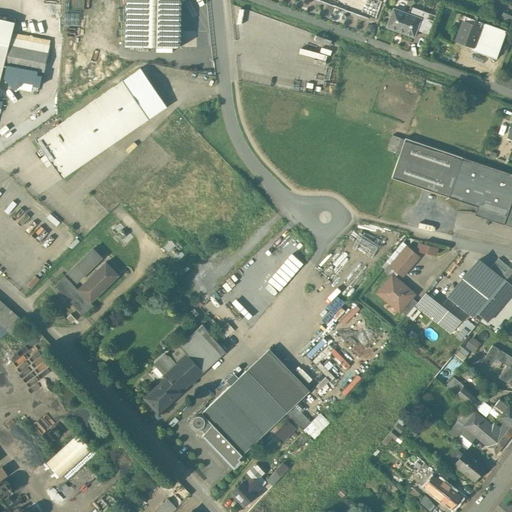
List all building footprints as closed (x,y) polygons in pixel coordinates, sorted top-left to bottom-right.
[(125,0),(125,46),(181,47),(181,2),(185,0),(125,0)] [(413,7),(410,15),(421,19),(424,11),(413,7)] [(387,27),(414,37),(417,30),(421,19),(410,15),(394,8),(387,27)] [(435,16),(424,11),(421,19),(417,30),(428,34),(435,16)] [(482,22),(465,15),(456,40),(473,46),(482,22)] [(50,45),(10,37),(15,22),(0,18),(0,42),(9,45),(48,53),(50,45)] [(507,31),(482,22),(473,46),(471,50),(496,59),(507,31)] [(9,45),(0,42),(0,79),(4,65),(5,65),(9,45)] [(48,53),(9,45),(5,65),(37,71),(44,73),(48,53)] [(106,61),(69,48),(66,57),(103,70),(106,61)] [(37,71),(5,65),(5,66),(7,67),(4,77),(14,89),(19,85),(20,81),(34,84),(33,85),(39,86),(41,76),(36,75),(37,71)] [(123,81),(37,140),(36,139),(63,178),(149,119),(144,111),(128,88),(123,80),(122,80),(123,81)] [(149,108),(133,84),(128,88),(144,111),(149,108)] [(390,135),(389,144),(399,145),(400,136),(390,135)] [(463,157),(406,138),(392,178),(449,197),(463,157)] [(511,173),(463,157),(449,197),(506,216),(503,224),(511,227),(511,173)] [(415,250),(435,255),(438,247),(417,242),(415,250)] [(93,249),(68,273),(77,282),(102,257),(99,255),(102,252),(99,248),(96,251),(93,249)] [(408,248),(392,266),(402,274),(417,256),(408,248)] [(479,259),(449,296),(472,316),(502,279),(479,259)] [(106,262),(78,290),(65,276),(55,286),(83,316),(94,306),(91,303),(119,275),(106,262)] [(272,273),(280,280),(288,271),(279,264),(272,273)] [(414,293),(392,275),(378,292),(400,310),(414,293)] [(511,291),(504,287),(498,297),(511,305),(511,291)] [(209,312),(197,299),(189,307),(201,319),(209,312)] [(0,322),(14,335),(25,322),(21,318),(20,318),(5,304),(4,303),(4,304),(0,300),(0,322)] [(464,320),(460,332),(469,334),(473,323),(464,320)] [(203,324),(179,345),(187,353),(204,371),(226,352),(203,324)] [(421,332),(436,342),(440,335),(426,325),(421,332)] [(226,337),(219,329),(214,332),(222,341),(226,337)] [(462,348),(457,353),(461,356),(468,348),(473,352),(480,343),(472,336),(462,348)] [(511,380),(511,357),(493,345),(485,359),(492,363),(495,357),(507,365),(500,377),(510,384),(511,380)] [(176,363),(165,374),(167,376),(182,392),(204,371),(187,353),(176,363)] [(454,354),(435,377),(446,386),(453,377),(465,362),(454,354)] [(165,355),(157,363),(157,366),(167,377),(167,376),(165,374),(176,363),(169,355),(165,355)] [(202,412),(203,414),(242,455),(286,413),(246,371),(207,408),(202,412)] [(167,377),(144,397),(159,413),(182,392),(167,376),(167,377)] [(481,399),(453,377),(446,386),(473,408),(481,399)] [(511,403),(510,403),(508,405),(500,399),(492,408),(501,415),(499,418),(505,423),(511,428),(511,403)] [(312,422),(295,405),(286,413),(303,430),(312,422)] [(492,425),(476,412),(464,425),(464,426),(467,428),(487,445),(486,446),(495,454),(511,432),(511,428),(505,423),(501,428),(494,423),(492,425)] [(242,455),(203,414),(202,416),(200,415),(199,415),(198,415),(196,415),(195,416),(194,417),(194,418),(193,419),(193,420),(192,421),(193,423),(193,425),(194,426),(195,426),(197,427),(198,427),(200,427),(205,433),(203,434),(234,466),(237,464),(241,460),(239,458),(242,455)] [(282,441),(295,427),(287,419),(274,434),(282,441)] [(464,425),(458,420),(453,426),(463,433),(467,428),(464,426),(464,425)] [(403,431),(396,425),(394,429),(400,434),(403,431)] [(453,426),(448,432),(458,440),(463,433),(453,426)] [(400,434),(394,429),(389,434),(396,440),(400,434)] [(94,445),(82,433),(51,462),(62,473),(94,445)] [(303,433),(295,442),(301,447),(309,438),(303,433)] [(486,466),(466,450),(463,454),(460,451),(451,462),(474,481),(486,466)] [(428,466),(425,463),(418,472),(428,480),(433,473),(434,474),(440,467),(432,461),(428,466)] [(450,475),(440,467),(434,474),(442,480),(444,482),(450,475)] [(276,470),(267,480),(273,484),(281,474),(276,470)] [(428,480),(424,486),(432,493),(442,480),(434,474),(433,473),(428,480)] [(251,474),(232,492),(244,505),(257,494),(256,492),(266,482),(260,475),(255,479),(251,474)] [(3,480),(1,481),(0,481),(0,495),(1,496),(2,496),(4,496),(6,496),(7,495),(8,494),(10,493),(10,492),(11,491),(11,490),(12,488),(11,486),(11,485),(10,484),(9,483),(8,482),(7,481),(6,481),(3,480)] [(444,482),(442,480),(432,493),(452,509),(462,496),(444,482)] [(71,496),(70,485),(49,486),(50,497),(71,496)] [(113,499),(101,487),(91,497),(102,509),(113,499)] [(168,499),(154,511),(172,511),(177,508),(168,499)] [(429,511),(414,499),(410,504),(418,511),(429,511)]
